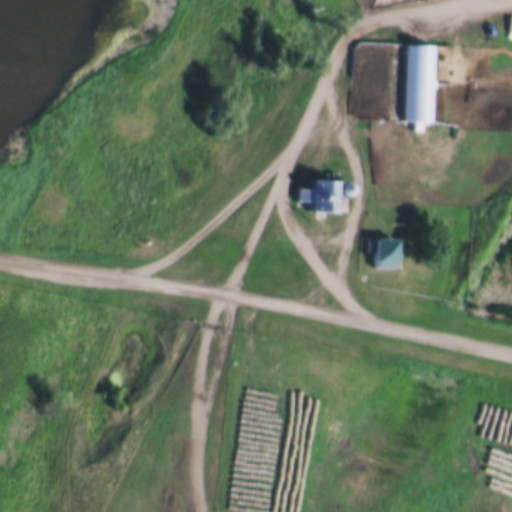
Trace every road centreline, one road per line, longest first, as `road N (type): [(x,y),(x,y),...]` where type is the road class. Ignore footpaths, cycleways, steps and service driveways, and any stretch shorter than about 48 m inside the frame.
road 1 (residential): [(511,349),(0,255)]
road 2 (track): [(201,511),(199,415),(222,293)]
